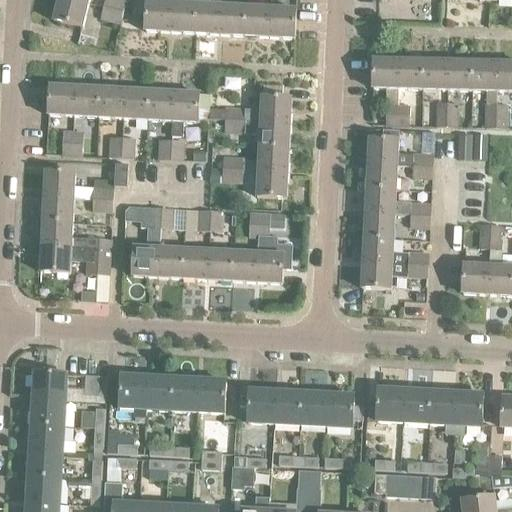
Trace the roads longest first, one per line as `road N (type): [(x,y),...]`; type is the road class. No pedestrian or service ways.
road 1 (residential): [(320,346),(340,0)]
road 2 (residential): [(320,346),(0,326)]
road 3 (residential): [(0,280),(9,50),(22,0)]
road 4 (residential): [(511,351),(320,346)]
